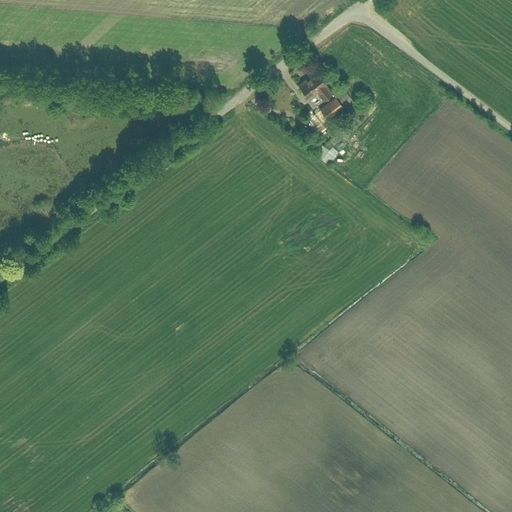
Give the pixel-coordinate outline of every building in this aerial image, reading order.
[(295,84),(306,98),(313,92),(320,100),(327,94),(321,86),(324,84),(313,70),(295,84)] [(351,98),(340,86),(331,93),(342,106),(351,98)] [(318,109),(326,119),(341,108),(333,98),(318,109)] [(315,110),(306,119),(319,133),(328,125),(315,110)] [(334,154),(327,145),(335,139),(332,135),(316,147),(321,153),(318,156),(323,162),(334,154)]
